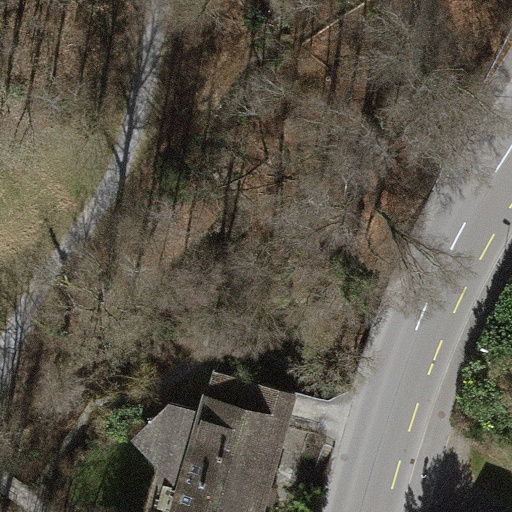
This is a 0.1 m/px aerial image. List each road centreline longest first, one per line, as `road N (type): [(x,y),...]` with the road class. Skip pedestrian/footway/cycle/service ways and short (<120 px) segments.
road 1 (track): [(0,369),(126,155),(161,0)]
road 2 (secondary): [(361,511),(392,400),(460,242),(511,154)]
